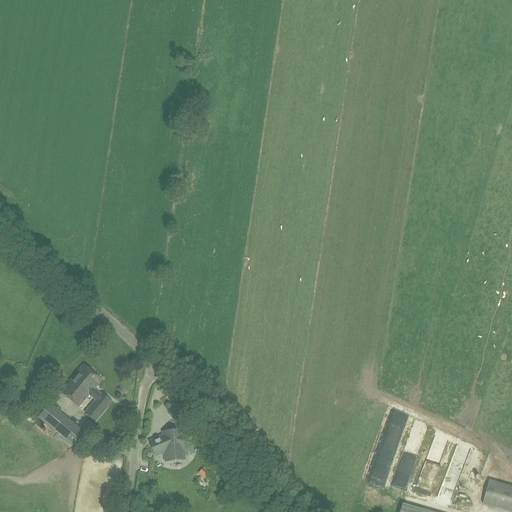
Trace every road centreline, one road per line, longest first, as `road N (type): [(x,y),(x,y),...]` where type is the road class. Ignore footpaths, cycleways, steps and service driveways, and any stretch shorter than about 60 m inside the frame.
road 1 (tertiary): [(288,511),(149,363)]
road 2 (tertiary): [(149,363),(0,232)]
road 3 (unclassified): [(129,511),(149,363)]
